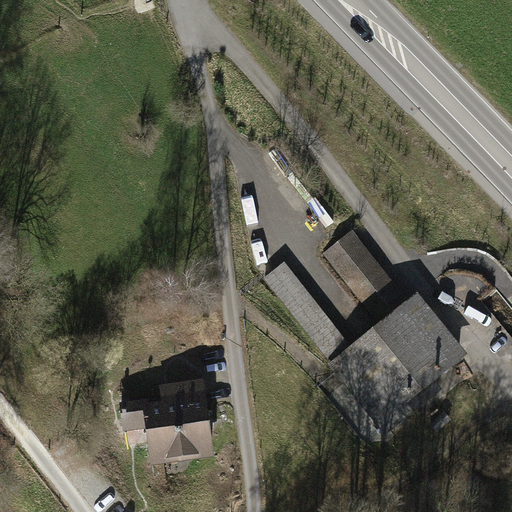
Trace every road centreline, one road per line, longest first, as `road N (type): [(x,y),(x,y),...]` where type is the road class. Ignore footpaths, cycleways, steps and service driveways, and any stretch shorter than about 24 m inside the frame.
road 1 (residential): [(181,9),(210,108),(254,511)]
road 2 (residential): [(511,390),(227,37),(181,9)]
road 3 (secondary): [(348,0),(511,167)]
road 4 (track): [(356,511),(511,404)]
